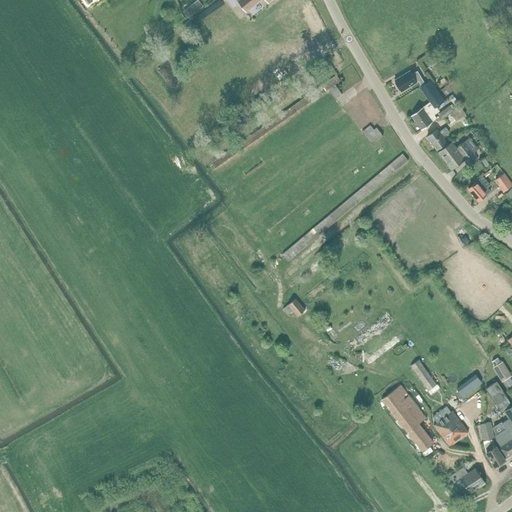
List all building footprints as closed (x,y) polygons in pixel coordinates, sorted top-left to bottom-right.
[(236,0),(246,12),(260,0),(266,0),(268,3),(271,0),(236,0)] [(185,1),(179,5),(182,11),(188,7),(185,1)] [(227,4),(218,11),(225,20),(234,13),(227,4)] [(417,71),(412,74),(410,71),(394,81),(401,92),(417,82),(418,81),(422,86),(420,88),(430,102),(435,108),(444,101),(429,81),(425,84),(417,71)] [(336,75),(209,164),(213,170),(328,89),(335,99),(342,94),(335,84),(340,81),(336,75)] [(438,112),(435,108),(430,102),(412,116),(422,130),(437,119),(434,115),(438,112)] [(443,119),(450,114),(449,113),(455,109),(451,104),(438,114),(443,119)] [(449,113),(450,114),(456,122),(466,115),(460,107),(459,105),(455,109),(449,113)] [(457,123),(448,130),(450,132),(451,134),(461,127),(457,123)] [(361,132),(371,145),(382,136),(376,127),(373,129),(370,125),(361,132)] [(447,142),(443,137),(450,132),(448,130),(445,126),(439,131),(437,129),(427,137),(436,150),(447,142)] [(451,170),(478,149),(469,138),(455,148),(452,143),(438,153),(451,170)] [(288,261),(408,160),(402,154),(282,254),(288,261)] [(485,169),(490,165),(484,157),(480,161),(485,169)] [(511,185),(511,184),(504,173),(494,180),(503,192),(511,185)] [(490,192),(487,188),(490,185),(482,176),(479,178),(480,179),(468,190),(478,201),(490,192)] [(254,247),(247,251),(252,258),(258,254),(254,247)] [(269,282),(276,277),(262,257),(255,262),(269,282)] [(299,296),(303,301),(342,271),(338,266),(299,296)] [(287,315),(292,311),(297,317),(305,310),(295,299),(283,309),(287,315)] [(232,314),(228,317),(237,329),(241,326),(232,314)] [(370,365),(406,337),(401,331),(365,359),(370,365)] [(507,390),(511,387),(511,380),(510,377),(511,376),(502,361),(500,362),(497,358),(491,362),(494,366),(492,367),(501,382),(502,382),(507,390)] [(436,385),(418,360),(410,365),(428,391),(436,385)] [(463,397),(481,383),(475,375),(457,389),(463,397)] [(511,405),(511,406),(496,382),(486,389),(501,413),(504,411),(509,419),(502,423),(505,429),(511,438),(511,405)] [(285,383),(281,386),(287,393),(291,390),(285,383)] [(421,451),(432,443),(418,424),(426,418),(400,385),(382,399),(421,451)] [(450,446),(468,433),(451,411),(434,423),(434,426),(450,446)] [(490,422),(479,425),(486,452),(494,466),(504,460),(496,446),(490,422)] [(505,459),(511,454),(511,438),(505,429),(495,436),(496,441),(500,446),(498,448),(505,459)] [(468,474),(464,468),(450,477),(454,483),(460,479),(470,493),(485,483),(475,469),(468,474)]
